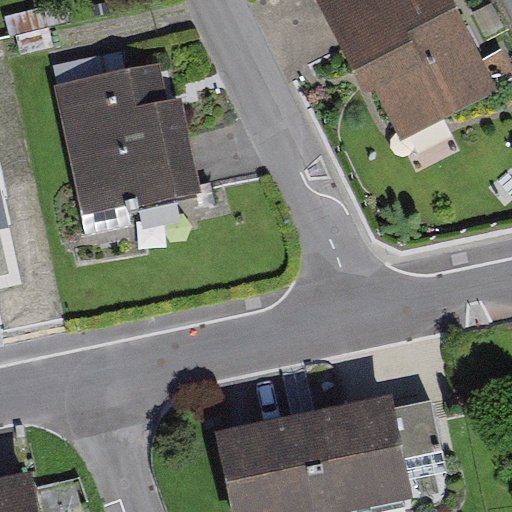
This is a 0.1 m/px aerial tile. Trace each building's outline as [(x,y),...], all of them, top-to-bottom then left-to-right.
[(511,91),(470,0),(335,0),(379,95),(394,89),(418,140),(511,97),(511,91)] [(185,70),(65,93),(91,229),(211,206),(185,70)] [(0,162),(0,234),(14,232),(0,162)] [(421,387),(226,423),(243,511),(349,511),(441,495),(421,387)] [(64,511),(57,467),(0,477),(0,511),(64,511)]
